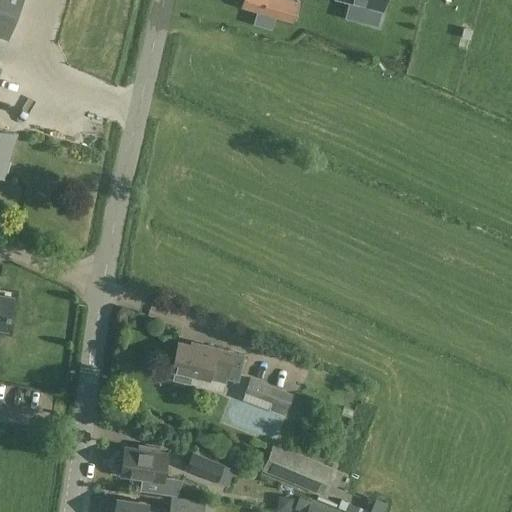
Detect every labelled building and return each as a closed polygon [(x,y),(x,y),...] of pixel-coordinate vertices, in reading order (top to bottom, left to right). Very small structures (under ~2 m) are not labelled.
[(0,0),(0,16),(13,22),(14,20),(21,0),(0,0)] [(289,0),(242,0),(241,7),(257,12),(252,24),(271,30),(274,17),(292,22),(298,2),(289,0)] [(348,0),(349,0),(381,9),(383,9),(385,0),(348,0)] [(0,176),(2,177),(15,133),(0,128),(0,176)] [(0,328),(6,329),(11,298),(0,296),(0,328)] [(177,340),(170,370),(174,371),(172,380),(224,391),(226,383),(227,380),(238,383),(245,356),(233,353),(233,351),(191,341),(191,344),(177,340)] [(284,414),(286,408),(287,408),(292,392),(248,377),(243,393),(244,393),(242,399),(284,414)] [(223,431),(242,432),(243,414),(224,413),(223,431)] [(337,451),(341,437),(332,434),(328,448),(337,451)] [(272,444),(262,469),(320,493),(331,467),(272,444)] [(118,460),(117,468),(118,470),(120,471),(120,475),(154,480),(164,482),(167,459),(158,457),(159,448),(138,445),(138,448),(124,446),(122,459),(120,459),(118,460)] [(187,468),(216,481),(223,466),(193,453),(187,468)] [(203,511),(205,500),(170,495),(168,508),(147,505),(147,503),(116,498),(114,511),(203,511)] [(341,500),(338,508),(346,511),(349,503),(341,500)] [(342,511),(313,501),(308,511),(342,511)]
